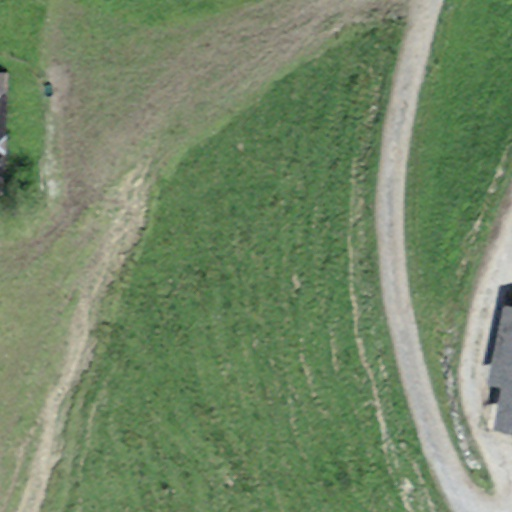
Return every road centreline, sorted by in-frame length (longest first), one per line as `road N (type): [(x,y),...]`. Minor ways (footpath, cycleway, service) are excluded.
road 1 (track): [(470,511),(423,405),(391,249),(394,147),(433,0)]
road 2 (track): [(511,216),(481,320),(472,404),(511,501)]
